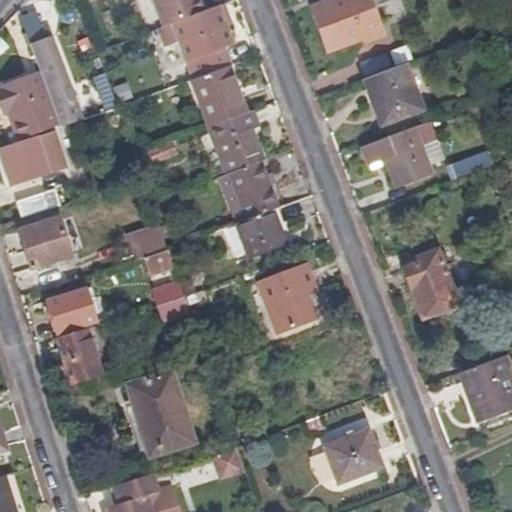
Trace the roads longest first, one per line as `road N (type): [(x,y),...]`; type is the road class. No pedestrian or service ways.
road 1 (residential): [(446,511),(248,0)]
road 2 (residential): [(0,307),(66,511)]
